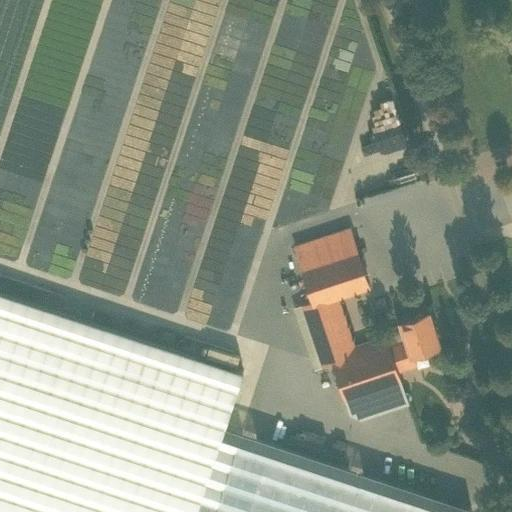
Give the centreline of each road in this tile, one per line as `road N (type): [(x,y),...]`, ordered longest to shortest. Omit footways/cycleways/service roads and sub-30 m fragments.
road 1 (unclassified): [(511,360),(451,170)]
road 2 (track): [(393,0),(435,119)]
